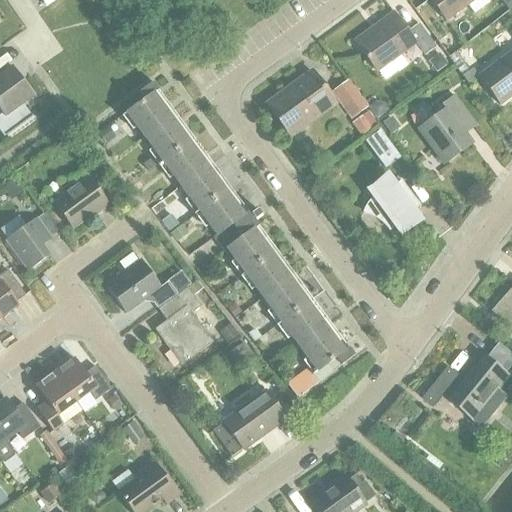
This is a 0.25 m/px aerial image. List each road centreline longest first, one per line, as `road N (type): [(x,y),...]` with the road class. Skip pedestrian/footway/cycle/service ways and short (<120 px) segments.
road 1 (residential): [(405,351),(228,95),(260,60),(345,0)]
road 2 (residential): [(227,511),(78,306)]
road 3 (residential): [(230,511),(364,401),(405,351)]
road 4 (residential): [(405,351),(511,190)]
road 5 (residential): [(78,306),(60,278),(142,218)]
